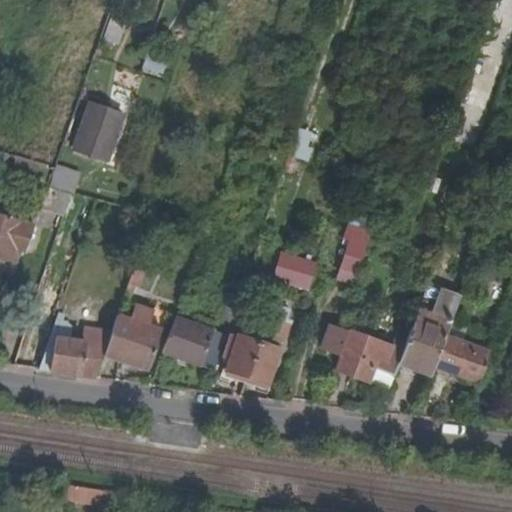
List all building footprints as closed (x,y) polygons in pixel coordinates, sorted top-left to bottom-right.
[(511,0),(491,0),(457,117),(486,125),(511,31),(511,0)] [(105,44),(123,51),(132,27),(113,21),(105,44)] [(168,61),(149,54),(144,68),(163,75),(168,61)] [(76,153),(107,165),(124,118),(93,106),(76,153)] [(296,126),(287,154),(308,161),(317,133),(296,126)] [(50,188),(57,168),(0,151),(0,174),(22,180),(49,188),(50,188)] [(50,188),(73,194),(80,175),(57,168),(50,188)] [(67,215),(73,194),(50,188),(49,188),(43,208),(67,215)] [(16,250),(27,254),(36,228),(0,217),(0,260),(12,264),(16,250)] [(338,282),(361,283),(366,225),(343,223),(338,282)] [(309,289),(317,261),(279,250),(271,278),(309,289)] [(132,297),(127,295),(121,311),(127,313),(132,297)] [(291,329),(237,309),(231,325),(285,345),(291,329)] [(451,325),(418,313),(403,355),(399,364),(432,377),(434,370),(446,339),(451,325)] [(113,335),(106,358),(149,372),(163,332),(119,318),(113,335)] [(215,373),(227,338),(176,319),(163,354),(215,373)] [(41,371),(99,379),(99,378),(106,358),(113,335),(86,330),(84,345),(72,342),(74,330),(70,324),(58,322),(41,371)] [(394,378),(399,364),(387,360),(391,350),(351,336),(338,373),(368,384),(373,370),(394,378)] [(271,375),(275,375),(277,369),(274,368),(279,353),(238,339),(233,354),(230,353),(228,359),(231,360),(227,372),(268,386),(271,375)] [(490,355),(446,339),(434,370),(478,386),(490,355)] [(399,364),(403,355),(391,350),(387,360),(399,364)] [(368,384),(389,391),(394,378),(373,370),(368,384)]
